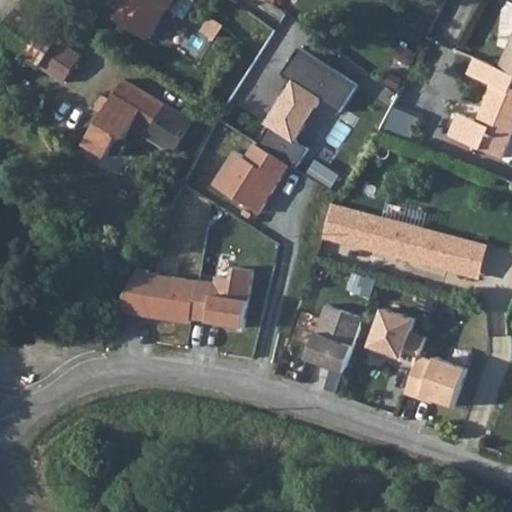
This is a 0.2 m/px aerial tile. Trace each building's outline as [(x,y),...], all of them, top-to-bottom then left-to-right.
[(172,0),(125,0),(115,16),(148,38),(172,0)] [(0,34),(0,36),(41,65),(59,39),(16,10),(0,34)] [(82,54),(59,39),(41,65),(62,80),(71,66),(73,68),(82,54)] [(511,39),(500,67),(511,72),(511,39)] [(413,66),(419,54),(401,45),(395,56),(413,66)] [(273,126),(262,144),(292,162),(298,165),(308,148),(296,140),(321,99),(342,111),(358,84),(299,48),(282,75),(291,80),(265,122),(273,126)] [(511,72),(500,67),(481,114),(485,115),(482,121),(470,116),(461,138),(504,157),(511,137),(511,72)] [(194,119),(124,78),(111,99),(103,95),(96,107),(104,111),(86,142),(108,155),(121,133),(126,136),(132,127),(150,138),(151,137),(174,151),(194,119)] [(353,123),(338,113),(326,133),(341,142),(353,123)] [(413,125),(402,116),(395,125),(407,134),(413,125)] [(262,144),(257,142),(247,156),(237,150),(216,184),(261,212),(292,162),(262,144)] [(293,174),(285,185),(310,202),(318,192),(293,174)] [(386,217),(333,202),(324,237),(427,264),(448,268),(456,239),(435,234),(436,230),(423,226),(422,230),(408,226),(409,223),(405,222),(404,225),(385,220),(386,217)] [(405,222),(386,217),(385,220),(404,225),(405,222)] [(457,236),(436,230),(435,234),(456,239),(457,236)] [(490,244),(457,236),(456,239),(448,268),(481,274),(490,244)] [(200,278),(199,281),(193,318),(244,327),(254,269),(234,266),(232,278),(217,276),(216,281),(200,278)] [(140,268),(118,311),(192,324),(193,318),(199,281),(148,273),(149,269),(140,268)] [(365,317),(327,303),(310,350),(319,353),(317,360),(345,371),(365,317)] [(416,318),(384,307),(370,347),(417,364),(420,354),(427,336),(412,330),(416,318)] [(319,353),(310,350),(308,357),(317,360),(319,353)] [(455,405),(468,367),(436,355),(435,359),(420,354),(417,364),(406,392),(422,397),(424,394),(455,405)]
